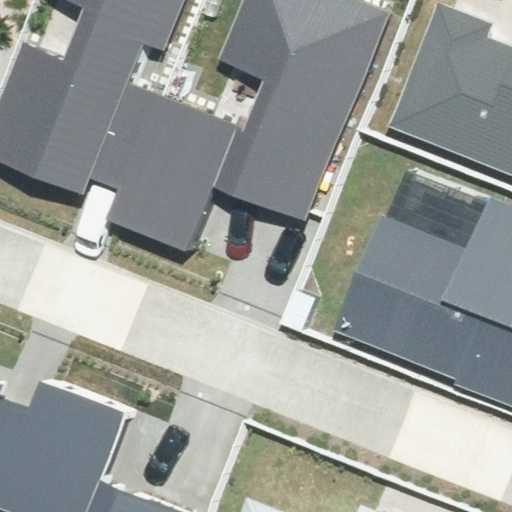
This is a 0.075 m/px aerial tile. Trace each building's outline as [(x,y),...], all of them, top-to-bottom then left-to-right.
[(197,0),(106,0),(87,47),(42,29),(0,131),(0,134),(106,178),(111,166),(134,175),(171,83),(146,73),(163,31),(181,39),(197,0)] [(319,207),(338,162),(405,2),(400,0),(258,0),(239,50),(287,69),(265,121),(171,83),(134,175),(122,203),(204,236),(230,171),(319,207)] [(453,0),(407,116),(511,157),(511,30),(502,26),(505,17),(460,0),(453,0)] [(392,193),(339,329),(511,395),(511,190),(498,185),(481,227),(392,193)] [(0,488),(3,490),(41,399),(18,389),(23,377),(0,367),(0,488)] [(193,511),(197,504),(107,469),(134,403),(53,370),(41,399),(3,490),(56,511),(193,511)] [(314,511),(261,492),(253,511),(396,511),(370,502),(366,511),(314,511)]
